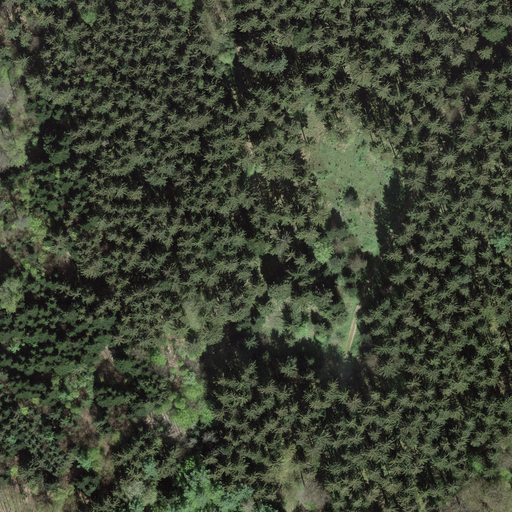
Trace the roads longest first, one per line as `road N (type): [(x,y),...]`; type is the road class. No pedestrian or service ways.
road 1 (track): [(511,41),(391,238),(335,395),(322,511)]
road 2 (track): [(65,0),(0,121)]
